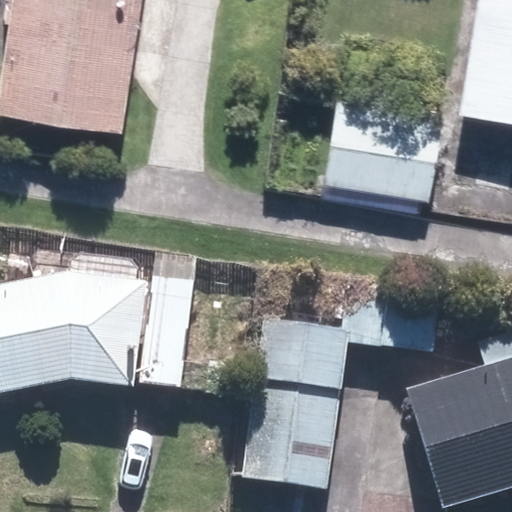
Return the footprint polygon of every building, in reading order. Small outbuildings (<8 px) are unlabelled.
[(20,0),(5,106),(131,125),(149,0),(20,0)] [(511,0),(479,0),(460,119),(511,127),(511,0)] [(451,109),(345,95),(333,179),(440,194),(451,109)] [(0,394),(86,380),(145,387),(158,282),(83,273),(0,287),(0,394)] [(246,477),(332,490),(353,341),(441,353),(449,300),(355,286),(348,329),(269,317),(246,477)] [(511,333),(487,341),(495,366),(416,390),(452,509),(511,491),(511,333)]
